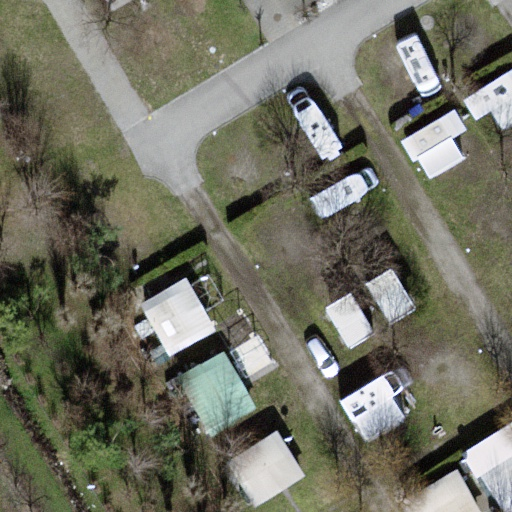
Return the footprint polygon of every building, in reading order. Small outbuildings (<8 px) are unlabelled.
[(404,118),(426,166),(470,145),(448,97),(404,118)] [(172,344),(218,317),(188,265),(142,292),(172,344)] [(511,273),(497,278),(511,323),(511,273)] [(243,299),(216,315),(248,370),(275,354),(243,299)] [(210,416),(254,396),(228,339),(184,360),(210,416)] [(503,511),(511,511),(511,417),(472,433),(503,511)] [(260,491),(305,465),(280,422),(235,447),(260,491)] [(414,511),(478,511),(486,507),(454,456),(400,489),(414,511)]
